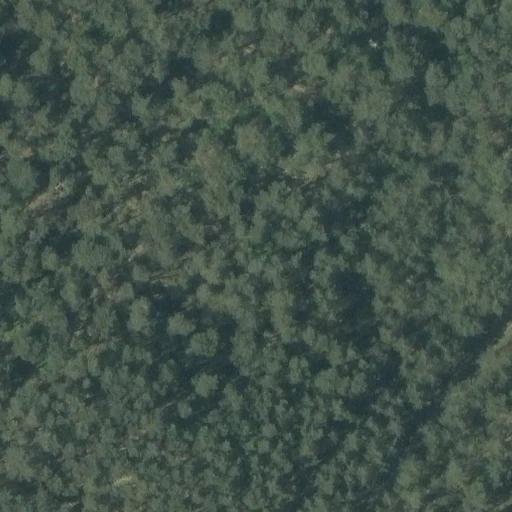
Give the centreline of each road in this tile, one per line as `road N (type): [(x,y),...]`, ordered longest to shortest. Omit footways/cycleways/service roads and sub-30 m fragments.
road 1 (track): [(511,227),(203,0)]
road 2 (track): [(511,327),(369,511)]
